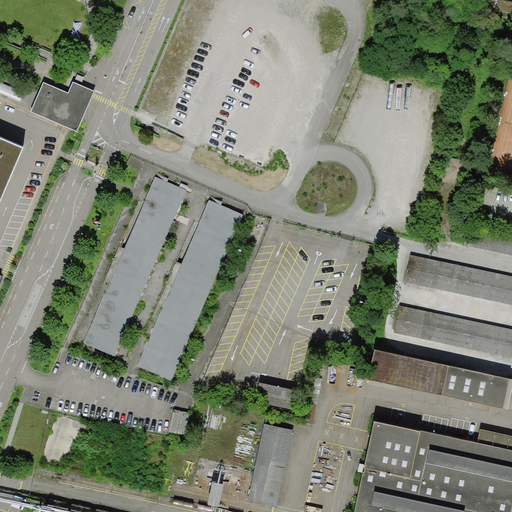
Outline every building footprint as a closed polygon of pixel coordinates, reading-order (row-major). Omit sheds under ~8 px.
[(77,4),(67,0),(0,0),(0,37),(31,51),(38,35),(60,45),(77,4)] [(381,1),(377,0),(368,0),(361,18),(371,22),(381,1)] [(67,90),(43,79),(30,109),(76,129),(93,90),(71,81),(67,90)] [(0,136),(0,202),(25,147),(0,136)] [(185,189),(153,175),(81,342),(113,356),(185,189)] [(243,214),(208,199),(135,367),(170,382),(243,214)] [(240,292),(209,364),(243,378),(304,237),(276,225),(246,295),(240,292)] [(511,275),(410,254),(404,280),(511,303),(511,275)] [(511,328),(400,305),(394,331),(511,355),(511,328)] [(511,384),(511,376),(375,347),(368,380),(507,409),(511,384)] [(190,411),(172,407),(166,434),(184,437),(190,411)] [(373,419),(352,511),(511,511),(511,436),(480,430),(478,442),(373,419)] [(291,428),(263,422),(246,499),(274,505),(291,428)]
